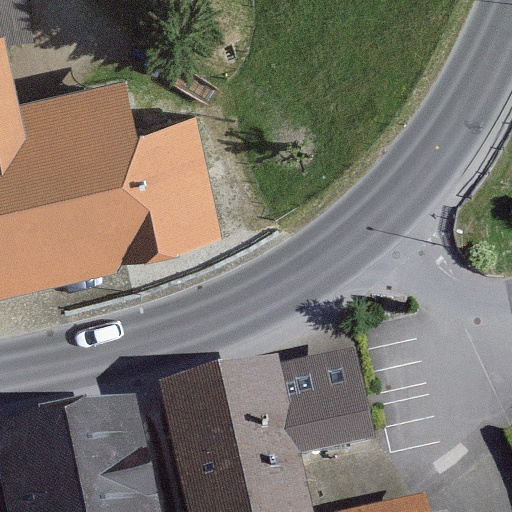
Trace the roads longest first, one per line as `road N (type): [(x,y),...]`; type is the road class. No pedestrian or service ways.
road 1 (secondary): [(366,221),(247,302),(93,354),(0,374)]
road 2 (secondary): [(511,5),(459,112),(366,221)]
road 3 (residential): [(511,293),(479,297),(441,283),(366,221)]
